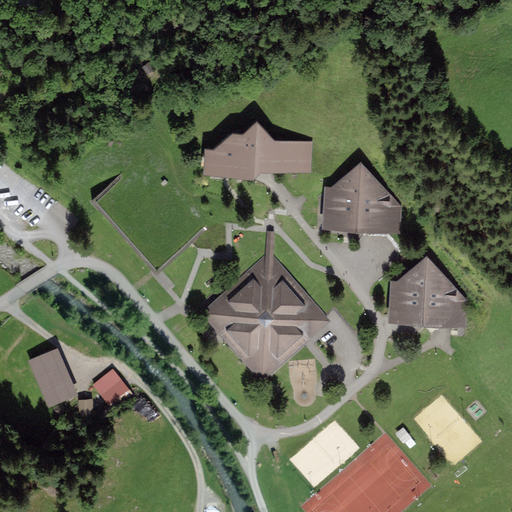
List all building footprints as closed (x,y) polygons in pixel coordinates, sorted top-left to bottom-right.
[(255,165),(304,168),(305,144),(277,142),(257,120),(240,134),(230,134),(212,149),(211,169),(255,172),(255,165)] [(332,186),(330,223),(362,225),(367,231),(372,226),(394,227),(396,201),(361,161),(354,167),(354,172),(338,186),(332,186)] [(266,256),(208,307),(211,309),(210,314),(262,372),(322,319),(311,307),(315,304),(272,256),(274,232),(268,232),(266,256)] [(398,280),(396,317),(428,319),(433,325),(439,320),(460,321),(462,295),(427,255),(420,260),(420,266),(404,280),(398,280)] [(56,350),(32,361),(50,402),(74,392),(56,350)] [(112,372),(98,383),(111,400),(125,388),(112,372)] [(91,400),(80,401),(81,417),(93,416),(91,400)] [(219,511),(217,503),(207,503),(205,511),(219,511)]
